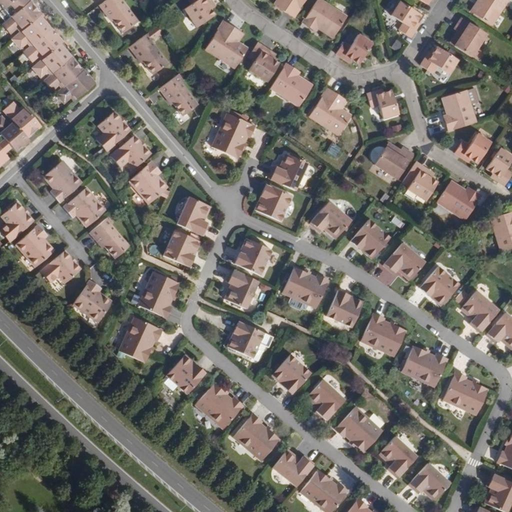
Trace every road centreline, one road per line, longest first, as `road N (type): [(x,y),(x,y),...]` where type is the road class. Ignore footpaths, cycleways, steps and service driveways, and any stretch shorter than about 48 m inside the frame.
road 1 (residential): [(233,210),(342,264),(510,379),(447,511)]
road 2 (residential): [(410,511),(185,326),(233,210)]
road 3 (secondary): [(211,511),(0,319)]
road 4 (secondary): [(0,369),(155,511)]
road 5 (residential): [(234,0),(348,78),(398,68)]
road 6 (residential): [(398,68),(427,148),(511,196)]
road 7 (residential): [(115,79),(233,210)]
road 8 (residential): [(13,172),(115,79)]
